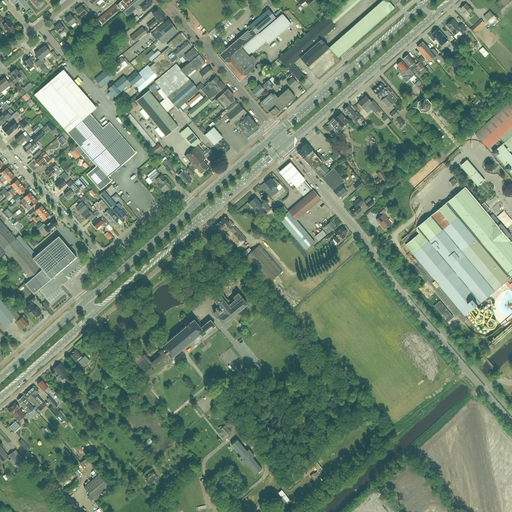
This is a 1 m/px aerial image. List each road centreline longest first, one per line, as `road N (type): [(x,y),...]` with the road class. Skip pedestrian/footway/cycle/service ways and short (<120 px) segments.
road 1 (tertiary): [(511,423),(284,145)]
road 2 (primary): [(95,313),(284,145)]
road 3 (primary): [(284,145),(452,0)]
road 4 (primary): [(429,0),(276,134)]
road 5 (residential): [(103,257),(0,141)]
road 6 (primary): [(194,204),(84,301)]
road 7 (primary): [(0,396),(95,313)]
road 8 (unclassified): [(103,257),(179,189),(194,204)]
